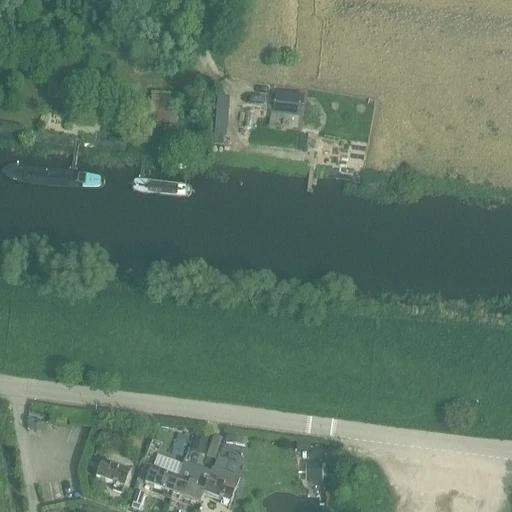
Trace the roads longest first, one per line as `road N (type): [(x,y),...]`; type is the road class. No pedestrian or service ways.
road 1 (unclassified): [(511,449),(0,384)]
road 2 (track): [(215,0),(203,73),(187,86),(111,88)]
